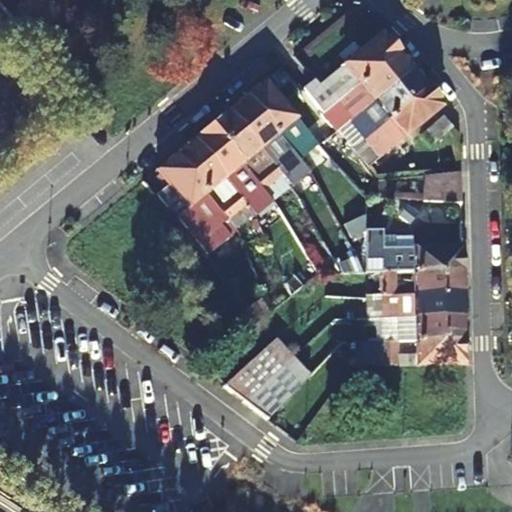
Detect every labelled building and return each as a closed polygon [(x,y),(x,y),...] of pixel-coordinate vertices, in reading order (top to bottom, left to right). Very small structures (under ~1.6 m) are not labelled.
[(343,96),(359,83),(395,52),(379,34),(318,85),(314,81),(303,90),(322,114),(331,106),(343,96)] [(359,83),(373,100),(410,69),(395,52),(359,83)] [(347,122),(362,140),(426,89),(410,69),(373,100),(357,113),(347,122)] [(288,150),(299,162),(318,145),(264,81),(245,96),(276,134),(283,129),(296,144),(288,150)] [(362,140),(361,140),(377,159),(441,106),(426,89),(362,140)] [(226,112),(280,177),(299,162),(288,150),(279,157),(267,142),(276,134),(245,96),(226,112)] [(343,96),(331,106),(345,123),(347,122),(357,113),(343,96)] [(303,104),(293,112),(310,133),(321,125),(303,104)] [(253,179),(263,191),(280,177),(226,112),(209,126),(240,164),(253,179)] [(443,116),(419,135),(430,146),(452,127),(443,116)] [(191,141),(245,206),(263,191),(253,179),(248,183),(236,168),(240,164),(209,126),(191,141)] [(173,156),(204,194),(211,188),(224,203),(217,209),(227,221),(245,206),(191,141),(173,156)] [(198,199),(204,194),(173,156),(154,172),(207,237),(220,227),(227,221),(217,209),(211,213),(198,199)] [(459,205),(458,173),(424,176),(425,202),(459,205)] [(289,188),(280,177),(263,191),(272,202),(289,188)] [(245,206),(254,217),(272,202),(263,191),(245,206)] [(393,193),(392,203),(420,205),(420,194),(393,193)] [(254,217),(245,206),(227,221),(236,232),(254,217)] [(227,221),(220,227),(228,238),(236,232),(227,221)] [(394,260),(411,260),(412,273),(461,272),(460,246),(377,250),(378,274),(394,273),(394,260)] [(462,296),(461,272),(412,273),(412,284),(394,284),(394,273),(378,274),(378,298),(462,296)] [(378,298),(379,319),(462,318),(462,296),(378,298)] [(396,344),(396,334),(414,333),(414,344),(463,342),(462,318),(379,319),(379,345),(396,344)] [(309,378),(273,341),(272,343),(222,388),(245,405),(266,421),(305,382),(309,378)] [(464,366),(463,342),(414,344),(414,354),(396,355),(396,344),(379,345),(380,369),(464,366)] [(12,466),(0,458),(0,466),(8,472),(12,466)] [(230,511),(254,470),(232,458),(201,511),(230,511)] [(306,511),(288,500),(280,511),(306,511)]
